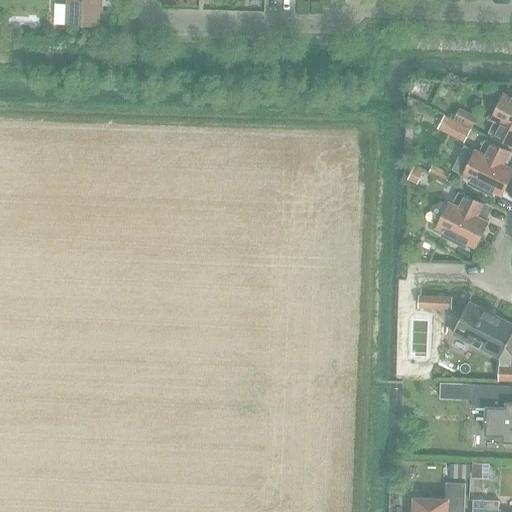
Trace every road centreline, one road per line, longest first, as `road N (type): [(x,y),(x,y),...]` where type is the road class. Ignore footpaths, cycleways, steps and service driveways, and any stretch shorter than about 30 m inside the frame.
road 1 (residential): [(247,499),(261,22)]
road 2 (residential): [(511,14),(367,9),(338,27),(261,22)]
road 3 (residential): [(247,499),(0,488)]
road 4 (residential): [(261,22),(157,16),(144,0)]
